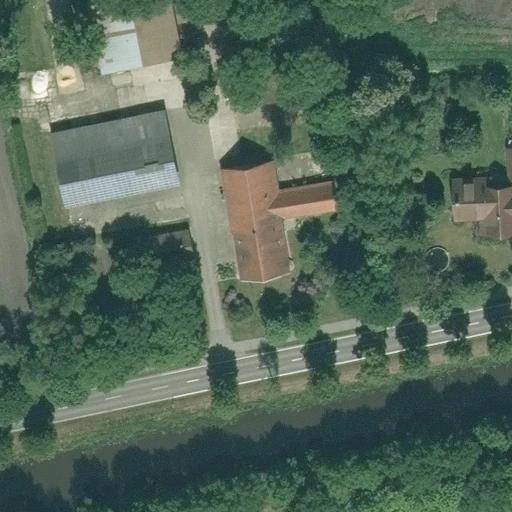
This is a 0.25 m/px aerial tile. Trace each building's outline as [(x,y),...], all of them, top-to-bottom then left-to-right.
[(170,0),(89,0),(102,67),(180,52),(170,0)] [(178,173),(164,110),(59,132),(73,196),(178,173)] [(268,161),(224,169),(241,268),(284,261),(276,215),(334,205),(330,179),(273,189),(268,161)] [(511,232),(511,175),(508,176),(456,178),(458,218),(484,218),(485,233),(511,232)] [(189,232),(146,234),(147,261),(190,259),(189,232)]
